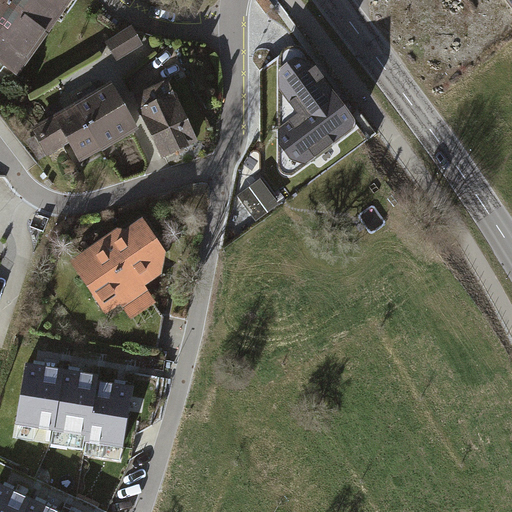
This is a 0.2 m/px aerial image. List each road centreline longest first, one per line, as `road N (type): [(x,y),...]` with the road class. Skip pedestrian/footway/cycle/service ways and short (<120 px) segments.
road 1 (residential): [(237,0),(232,140),(197,320),(143,511)]
road 2 (secondary): [(335,0),(511,249)]
